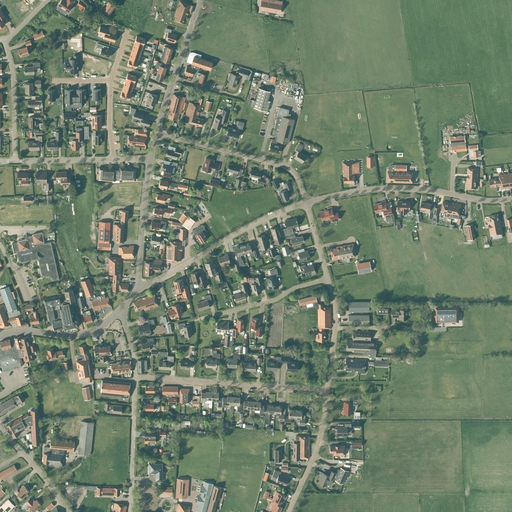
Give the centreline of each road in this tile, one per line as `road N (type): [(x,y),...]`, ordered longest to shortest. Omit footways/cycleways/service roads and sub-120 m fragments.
road 1 (unclassified): [(306,202),(401,188),(511,199)]
road 2 (residential): [(327,390),(135,377)]
road 3 (residential): [(137,290),(306,202)]
road 4 (residential): [(14,161),(12,70),(3,39),(48,0)]
road 5 (residential): [(306,202),(289,169),(156,133)]
road 6 (tertiary): [(156,133),(199,0)]
road 7 (residential): [(129,511),(135,377)]
road 8 (residential): [(200,319),(328,279)]
road 9 (tertiary): [(137,290),(150,159)]
road 10 (residential): [(289,511),(316,449),(327,390)]
road 11 (tertiary): [(0,335),(79,335),(119,309)]
